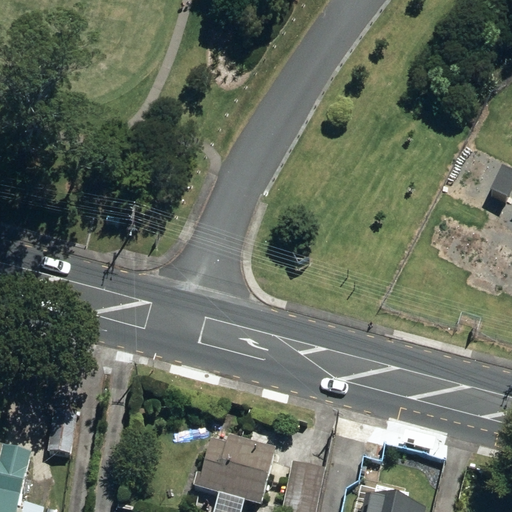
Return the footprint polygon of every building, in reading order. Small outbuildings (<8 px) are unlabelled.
[(43,452),(67,455),(72,413),(48,409),(43,452)] [(208,442),(194,493),(256,509),(272,452),(223,439),(221,446),(208,442)] [(0,511),(12,511),(24,457),(0,451),(0,511)] [(278,511),(312,511),(321,471),(288,464),(278,511)] [(421,511),(422,510),(361,497),(357,511),(421,511)]
